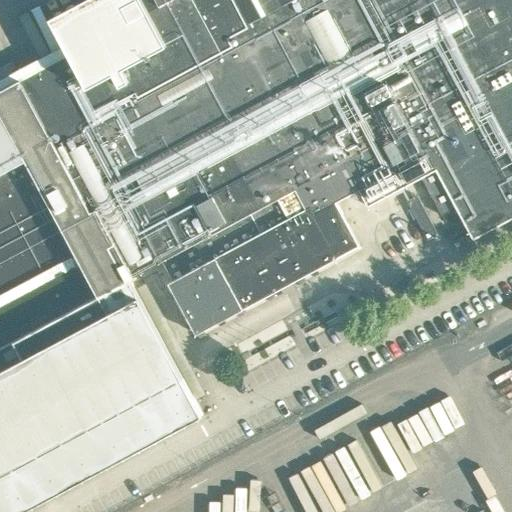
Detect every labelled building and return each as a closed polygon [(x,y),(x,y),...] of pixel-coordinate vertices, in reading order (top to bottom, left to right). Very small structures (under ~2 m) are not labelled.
[(227,52),(325,0),(193,0),(222,55),(227,52)] [(413,126),(511,72),(511,0),(325,0),(227,52),(311,215),(359,189),(368,206),(421,177),(436,169),(413,126)] [(311,215),(227,52),(222,55),(181,77),(167,49),(125,71),(139,99),(89,126),(162,262),(176,288),(173,290),(180,303),(183,301),(198,329),(199,328),(236,308),(238,312),(244,309),(242,305),(278,286),(280,289),(297,280),(295,277),(333,256),(331,253),(334,251),(327,238),(324,240),(311,215)] [(511,72),(413,126),(436,169),(456,208),(473,239),(511,218),(511,72)] [(0,173),(56,144),(21,79),(0,90),(0,173)] [(56,144),(0,173),(0,348),(130,279),(158,264),(162,262),(89,126),(56,144)] [(456,208),(436,169),(421,177),(442,215),(456,208)] [(439,235),(418,196),(407,202),(428,241),(439,235)] [(158,264),(130,279),(183,379),(202,414),(235,396),(199,328),(198,329),(183,301),(180,303),(173,290),(176,288),(162,262),(158,264)] [(130,279),(0,348),(0,476),(183,379),(130,279)] [(183,379),(0,476),(0,511),(18,511),(202,414),(183,379)]
